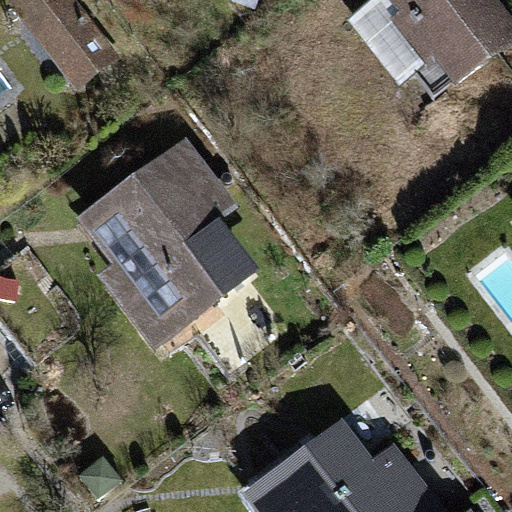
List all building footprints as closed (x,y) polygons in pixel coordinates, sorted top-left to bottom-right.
[(111,62),(64,0),(26,0),(25,1),(47,29),(39,35),(78,87),(111,62)] [(511,32),(486,0),(386,0),(356,23),(402,82),(435,57),(457,86),(511,43),(511,32)] [(146,206),(103,239),(125,268),(131,264),(136,270),(116,286),(160,343),(246,277),(213,234),(207,238),(200,229),(222,211),(182,159),(137,194),(146,206)] [(511,263),(504,253),(475,275),(511,322),(511,263)] [(338,442),(291,478),(300,490),(271,511),(425,511),(426,511),(391,466),(370,483),(338,442)]
